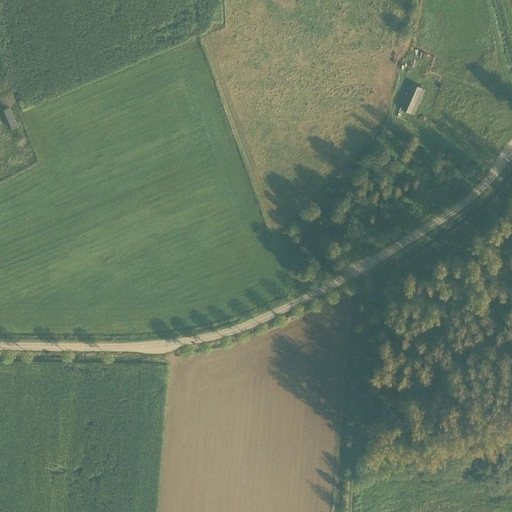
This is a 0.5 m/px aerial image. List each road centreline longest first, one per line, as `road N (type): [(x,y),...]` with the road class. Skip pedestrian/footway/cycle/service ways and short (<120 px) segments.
road 1 (unclassified): [(0,344),(147,344),(263,321),(462,203),(511,152)]
road 2 (track): [(339,511),(358,269)]
